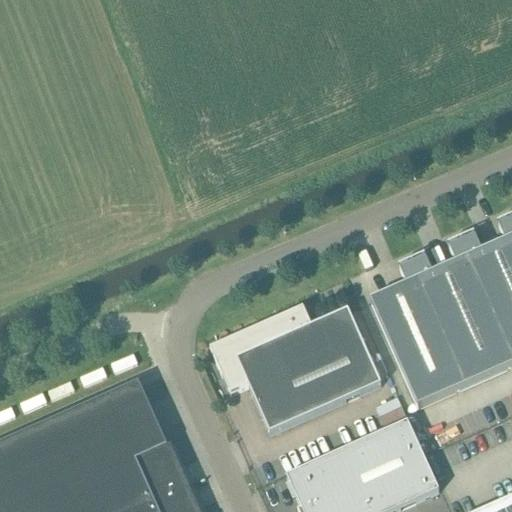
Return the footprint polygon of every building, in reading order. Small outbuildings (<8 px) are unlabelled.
[(511,222),(498,229),(506,245),(483,255),(475,239),(449,251),(456,267),(433,277),(426,261),(400,272),(407,289),(371,305),(418,412),(511,369),(511,222)] [(210,353),(212,357),(230,398),(249,390),(270,438),(381,389),(348,314),(312,330),(303,312),(210,353)] [(152,456),(151,453),(152,452),(126,394),(0,450),(0,511),(138,511),(189,490),(171,448),(152,456)] [(408,426),(287,481),(301,511),(402,511),(439,495),(408,426)] [(198,511),(189,490),(138,511),(198,511)] [(511,511),(511,502),(490,511),(511,511)]
